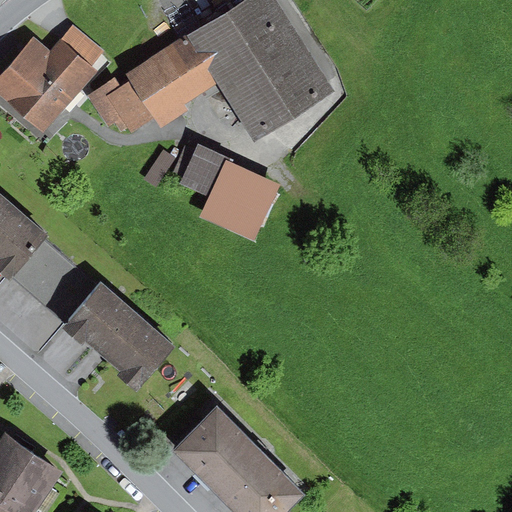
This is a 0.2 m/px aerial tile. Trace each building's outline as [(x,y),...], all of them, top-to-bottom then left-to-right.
[(274,0),(252,0),(190,39),(219,86),(255,144),(334,96),(274,0)] [(105,52),(73,26),(60,43),(92,68),(105,52)] [(115,82),(91,97),(118,137),(129,130),(132,136),(154,122),(160,131),(189,113),(186,108),(219,86),(190,39),(127,77),(131,84),(120,90),(115,82)] [(51,54),(34,40),(0,78),(0,98),(43,135),(96,74),(92,68),(60,43),(51,54)] [(181,187),(210,199),(226,163),(198,150),(181,187)] [(164,152),(144,181),(156,189),(175,159),(164,152)] [(281,188),(226,163),(210,199),(201,218),(256,243),(281,188)] [(51,238),(0,196),(0,277),(11,286),(14,281),(45,245),(51,238)] [(45,245),(14,281),(68,327),(99,291),(45,245)] [(175,351),(102,288),(99,291),(68,327),(63,333),(82,350),(87,344),(121,374),(116,380),(136,396),(175,351)] [(290,511),(306,497),(218,411),(172,458),(227,511),(290,511)] [(29,511),(64,460),(6,422),(0,431),(0,511),(20,511),(22,509),(26,511),(29,511)]
